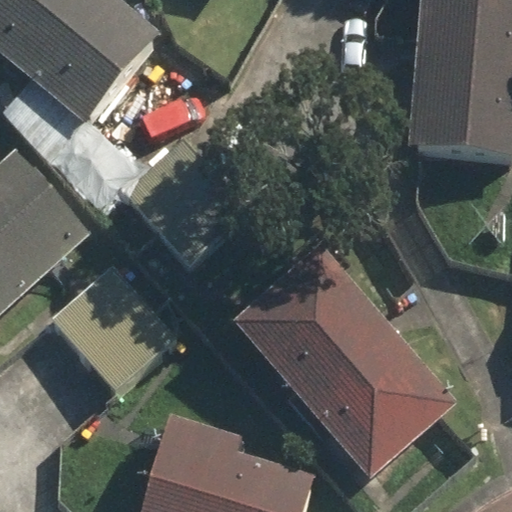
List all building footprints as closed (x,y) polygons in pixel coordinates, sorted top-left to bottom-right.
[(173,39),(124,0),(0,0),(0,50),(100,131),(173,39)] [(511,0),(405,0),(397,169),(511,174),(511,0)] [(194,141),(124,200),(221,315),(291,257),(194,141)] [(0,338),(103,239),(25,158),(6,177),(0,170),(0,338)] [(475,409),(340,252),(252,327),(387,485),(475,409)] [(188,343),(121,269),(60,325),(128,398),(188,343)] [(318,511),(327,482),(254,461),(258,446),(186,425),(174,466),(160,511),(318,511)]
